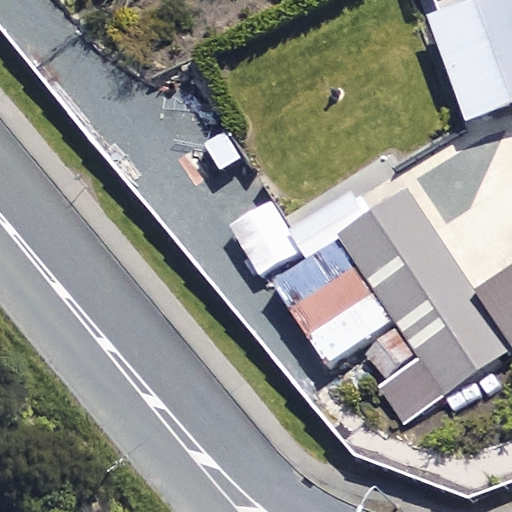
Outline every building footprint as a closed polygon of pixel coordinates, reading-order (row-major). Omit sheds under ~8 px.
[(422,38),(401,0),(330,0),(208,66),(244,133),(422,38)] [(511,101),(511,0),(421,0),(463,118),(511,101)] [(511,117),(340,236),(419,351),(383,376),(414,421),(511,353),(511,117)] [(300,253),(271,204),(231,227),(259,277),(300,253)] [(390,326),(338,245),(274,286),(326,367),(390,326)]
